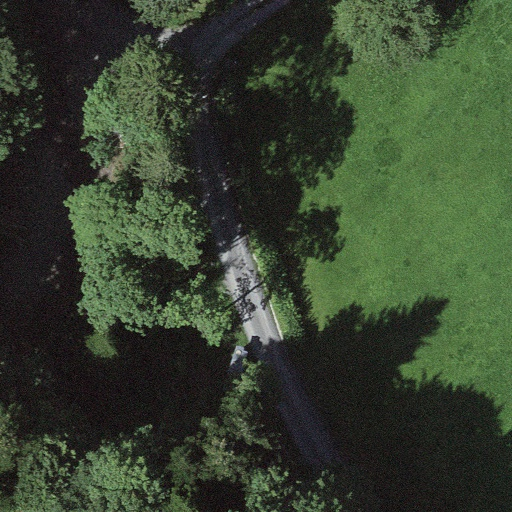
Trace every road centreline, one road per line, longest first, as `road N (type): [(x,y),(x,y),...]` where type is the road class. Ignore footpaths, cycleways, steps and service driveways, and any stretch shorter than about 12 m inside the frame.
road 1 (track): [(202,36),(237,270),(273,382),(361,511)]
road 2 (track): [(0,350),(20,328),(98,130),(202,36)]
